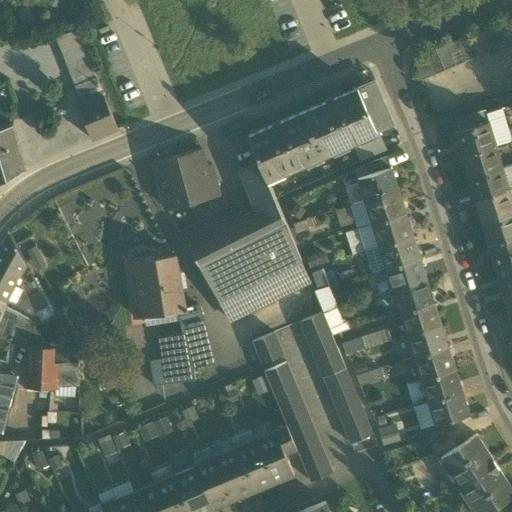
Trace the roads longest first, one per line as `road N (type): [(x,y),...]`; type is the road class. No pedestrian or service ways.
road 1 (residential): [(390,43),(499,406),(511,425)]
road 2 (residential): [(168,131),(390,43)]
road 3 (residential): [(0,221),(18,197),(168,131)]
road 4 (residential): [(168,131),(111,0)]
